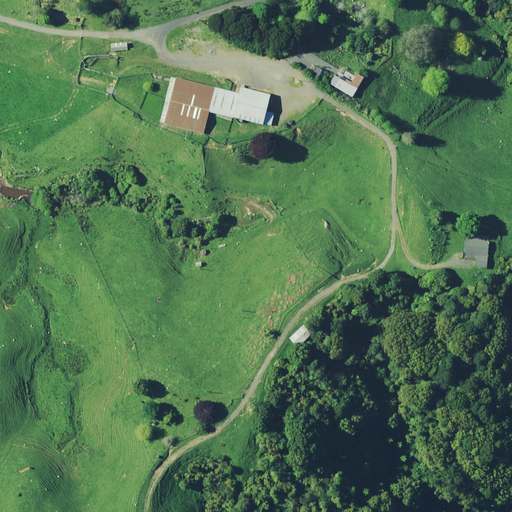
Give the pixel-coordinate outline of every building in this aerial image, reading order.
[(127,50),(126,43),(110,44),(110,51),(127,50)] [(324,70),(317,68),(314,77),(320,80),(324,70)] [(350,85),(357,89),(363,78),(357,74),(350,85)] [(357,89),(350,85),(334,76),(329,84),(352,97),(357,89)] [(208,112),(270,127),(273,113),(265,111),(269,94),(240,87),(238,93),(171,77),(166,95),(159,123),(203,134),(208,112)] [(475,255),(487,256),(488,235),(482,235),(481,240),(465,239),(464,258),(475,258),(475,255)] [(475,255),(475,258),(474,268),(486,268),(487,256),(475,255)] [(311,336),(302,326),(289,338),(297,348),(311,336)] [(176,386),(153,372),(147,383),(170,397),(176,386)]
